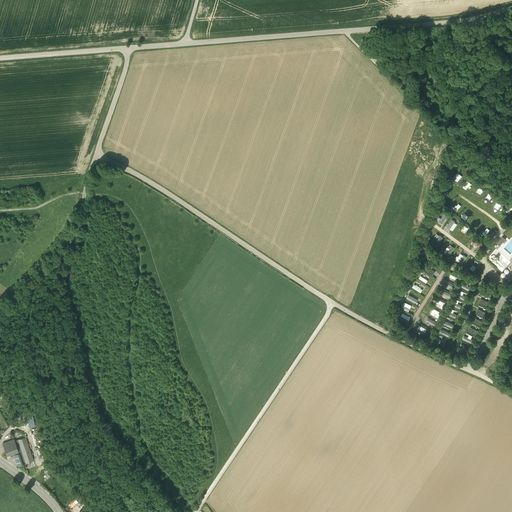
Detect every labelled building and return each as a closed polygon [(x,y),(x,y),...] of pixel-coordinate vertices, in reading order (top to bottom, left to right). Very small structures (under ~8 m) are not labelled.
[(489,202),(493,196),(488,193),(484,199),(489,202)] [(458,201),(454,207),(458,210),(462,204),(458,201)] [(444,212),(441,216),(439,215),(436,220),(442,223),(447,215),(444,212)] [(446,226),(452,231),(458,224),(451,219),(446,226)] [(436,233),(434,237),(436,238),(433,243),(437,246),(443,237),(436,233)] [(502,236),(496,243),(500,246),(506,239),(502,236)] [(481,248),(483,244),(472,238),(470,242),(481,248)] [(450,244),(444,251),(448,255),(455,248),(450,244)] [(424,264),(425,262),(432,255),(424,247),(415,255),(424,264)] [(458,263),(463,264),(466,256),(459,253),(456,259),(459,261),(458,263)] [(475,273),(478,267),(469,261),(465,267),(475,273)] [(427,265),(424,268),(432,275),(435,272),(427,265)] [(426,282),(428,279),(420,274),(418,278),(426,282)] [(451,274),(448,279),(455,282),(458,277),(451,274)] [(464,281),(461,287),(469,291),(472,285),(464,281)] [(413,283),(411,287),(421,292),(423,289),(413,283)] [(466,296),(465,295),(466,292),(459,290),(457,296),(465,299),(466,296)] [(409,292),(406,298),(414,302),(417,296),(409,292)] [(442,308),(445,302),(437,298),(434,305),(442,308)] [(455,299),(452,305),(460,309),(463,303),(455,299)] [(432,308),(430,314),(439,318),(441,312),(432,308)] [(451,308),(448,315),(456,318),(459,312),(451,308)] [(451,328),(453,324),(443,319),(441,323),(451,328)] [(414,331),(424,336),(426,332),(416,327),(414,331)] [(438,332),(448,336),(450,332),(440,328),(438,332)] [(463,335),(462,339),(470,343),(473,336),(469,334),(467,337),(463,335)] [(444,345),(446,339),(436,336),(434,342),(444,345)] [(34,460),(26,437),(17,439),(17,440),(14,441),(14,439),(2,443),(6,455),(13,453),(17,466),(34,460)]
